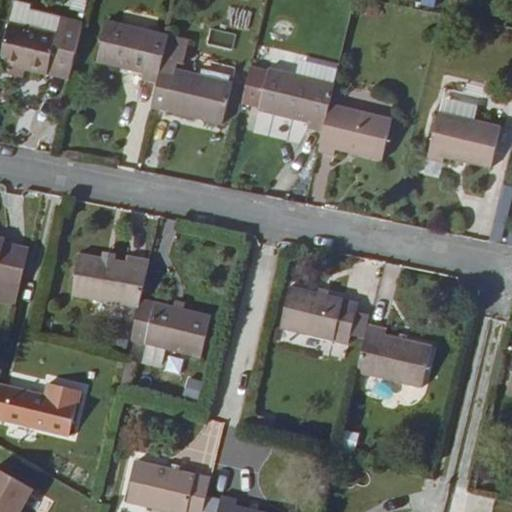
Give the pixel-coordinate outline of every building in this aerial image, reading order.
[(66,24),(69,8),(35,0),(12,0),(10,10),(66,24)] [(69,8),(66,24),(10,10),(0,51),(56,65),(58,58),(72,61),(84,11),(69,8)] [(159,71),(163,53),(170,23),(106,8),(97,46),(145,58),(143,67),(159,71)] [(210,29),(207,44),(232,49),(235,35),(210,29)] [(163,53),(159,71),(153,94),(225,112),(236,70),(163,53)] [(310,119),(324,122),(331,92),(336,73),(253,53),(242,95),(311,112),(310,119)] [(56,65),(70,69),(72,61),(58,58),(56,65)] [(394,107),(331,92),(324,122),(319,141),(334,144),(335,137),(384,148),(394,107)] [(444,151),(447,142),(493,154),(503,115),(437,100),(428,138),(425,146),(444,151)] [(0,275),(20,280),(31,234),(9,228),(10,224),(0,221),(0,275)] [(76,279),(140,293),(142,284),(151,245),(135,242),(133,249),(85,238),(76,279)] [(457,281),(480,285),(482,276),(459,270),(457,281)] [(293,272),(283,313),(351,330),(352,326),(359,294),(360,289),(293,272)] [(476,301),(479,288),(458,283),(456,297),(476,301)] [(142,284),(140,293),(132,327),(195,340),(204,299),(142,284)] [(352,326),(367,329),(372,309),(375,298),(359,294),(352,326)] [(372,309),(367,329),(366,333),(361,357),(425,373),(434,333),(388,322),(389,313),(372,309)] [(126,349),(129,328),(113,326),(111,347),(126,349)] [(124,360),(121,383),(132,385),(135,361),(124,360)] [(0,373),(0,406),(70,422),(80,377),(47,370),(45,383),(0,373)] [(189,377),(183,396),(199,401),(205,382),(189,377)] [(127,487),(203,505),(213,462),(138,445),(127,487)] [(0,511),(18,511),(35,483),(0,463),(0,511)] [(216,511),(281,511),(284,503),(238,491),(239,485),(224,481),(216,511)]
